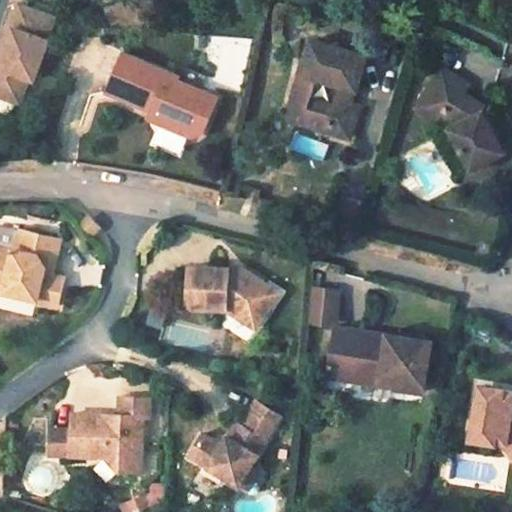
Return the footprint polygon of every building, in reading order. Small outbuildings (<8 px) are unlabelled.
[(51,21),(16,8),(7,31),(9,32),(0,56),(0,100),(13,105),(17,107),(26,82),(31,83),(45,43),(43,43),(51,21)] [(339,104),(343,91),(352,93),(362,58),(308,42),(288,105),(326,117),(322,132),(347,141),(356,109),(348,107),(339,104)] [(177,80),(123,53),(108,84),(123,92),(120,97),(148,111),(149,109),(159,113),(154,123),(190,139),(198,136),(215,102),(175,83),(177,80)] [(445,126),(468,169),(502,151),(480,110),(459,96),(462,91),(468,82),(442,64),(414,105),(445,126)] [(123,92),(108,84),(105,90),(120,97),(123,92)] [(348,107),(352,93),(343,91),(339,104),(348,107)] [(459,96),(480,110),(484,105),(462,91),(459,96)] [(13,105),(0,100),(0,117),(8,120),(13,105)] [(326,117),(288,105),(284,121),(322,132),(326,117)] [(43,267),(45,260),(55,254),(61,232),(20,222),(15,243),(0,239),(0,262),(12,266),(8,286),(38,293),(37,295),(57,300),(64,272),(43,267)] [(192,302),(229,305),(231,306),(260,326),(274,303),(260,295),(270,279),(253,267),(247,274),(233,272),(234,261),(196,258),(192,302)] [(233,272),(247,274),(253,267),(242,260),(233,272)] [(0,262),(0,284),(8,286),(12,266),(0,262)] [(260,295),(274,303),(285,288),(270,279),(260,295)] [(312,283),(307,321),(337,325),(342,287),(312,283)] [(161,327),(166,312),(150,306),(144,321),(161,327)] [(364,326),(338,322),(328,371),(354,376),(355,369),(396,377),(395,384),(420,388),(430,340),(380,329),(379,333),(363,331),(364,326)] [(396,377),(355,369),(354,376),(395,384),(396,377)] [(511,388),(497,386),(496,390),(478,388),(470,434),(505,441),(505,445),(511,453),(511,388)] [(76,407),(74,454),(109,455),(119,466),(140,446),(141,412),(147,412),(148,393),(120,392),(119,417),(109,408),(76,407)] [(189,449),(236,482),(248,464),(282,414),(258,398),(243,421),(236,417),(224,435),(207,423),(189,449)] [(119,466),(139,466),(140,446),(119,466)] [(245,489),(257,471),(248,464),(236,482),(245,489)]
